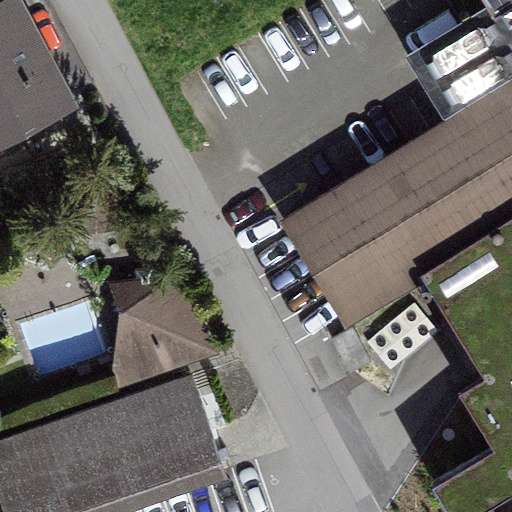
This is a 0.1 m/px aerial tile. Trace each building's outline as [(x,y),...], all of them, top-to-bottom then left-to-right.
[(0,141),(74,104),(19,0),(8,0),(0,4),(0,141)] [(511,0),(479,0),(488,15),(511,0)] [(511,89),(295,220),(351,312),(431,264),(498,377),(466,396),(511,473),(511,89)] [(91,297),(127,397),(192,374),(210,368),(175,268),(91,297)] [(95,511),(225,467),(192,374),(127,397),(0,441),(0,486),(9,511),(95,511)]
